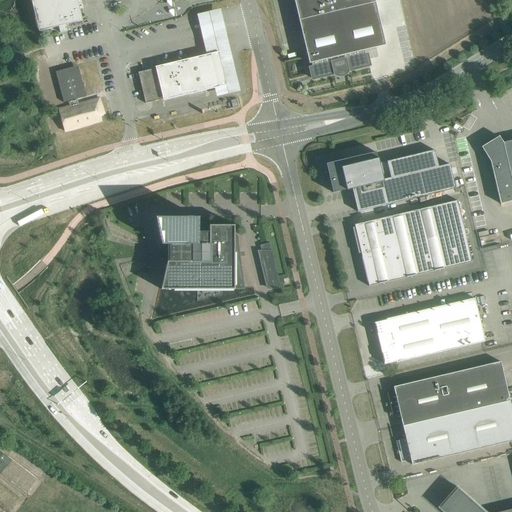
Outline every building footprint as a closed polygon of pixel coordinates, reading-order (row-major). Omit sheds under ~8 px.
[(31,0),(39,31),(58,26),(60,32),(67,31),(66,24),(77,22),(83,20),(82,19),(80,9),(83,8),(81,0),(31,0)] [(376,7),(374,0),(294,0),(300,25),(376,7)] [(364,50),(385,45),(376,7),(300,25),(309,63),(311,63),(312,67),(365,55),(364,50)] [(219,10),(196,15),(215,98),(239,92),(219,10)] [(365,55),(312,67),(310,68),(312,79),(335,73),(335,74),(337,75),(339,75),(344,74),(346,73),(347,71),(370,65),(367,54),(365,55)] [(190,60),(157,67),(147,70),(138,72),(145,103),(154,101),(190,92),(190,94),(206,90),(198,56),(189,58),(190,60)] [(63,72),(62,70),(56,71),(64,102),(68,101),(69,106),(78,103),(77,99),(86,96),(84,88),(83,88),(78,68),(63,72)] [(99,98),(78,103),(69,106),(59,109),(65,131),(101,121),(101,120),(100,120),(99,115),(103,113),(103,114),(104,114),(99,98)] [(511,179),(503,143),(499,136),(481,147),(490,161),(500,204),(511,200),(511,179)] [(511,140),(503,143),(511,179),(511,140)] [(325,170),(325,172),(325,173),(326,174),(327,175),(328,176),(329,177),(331,177),(329,178),(333,192),(352,188),(358,212),(397,202),(455,188),(450,164),(438,167),(434,150),(378,164),(375,152),(355,157),(340,160),(341,166),(336,167),(336,164),(335,163),(335,162),(334,162),(332,162),(331,163),(330,165),(330,166),(329,166),(328,167),(326,168),(325,169),(325,170)] [(457,200),(354,224),(355,227),(353,228),(359,252),(359,253),(361,253),(369,286),(472,262),(457,200)] [(167,261),(161,289),(245,289),(239,250),(238,250),(238,236),(234,236),(234,225),(209,225),(209,231),(198,231),(198,217),(155,217),(161,244),(169,244),(169,251),(165,251),(165,258),(169,259),(169,261),(167,261)] [(272,253),(269,243),(260,245),(262,255),(272,253)] [(386,320),(396,361),(396,362),(485,341),(475,298),(386,319),(386,320)] [(396,361),(386,320),(375,323),(379,340),(376,344),(380,347),(384,364),(396,361)] [(395,391),(400,412),(403,425),(509,400),(500,361),(393,386),(395,391)] [(400,412),(395,391),(385,393),(390,415),(400,412)] [(511,440),(511,411),(509,400),(403,425),(406,438),(411,460),(412,464),(511,440)] [(411,460),(406,438),(396,441),(401,462),(411,460)] [(511,511),(511,509),(499,511),(487,511),(460,488),(443,507),(448,511),(511,511)]
